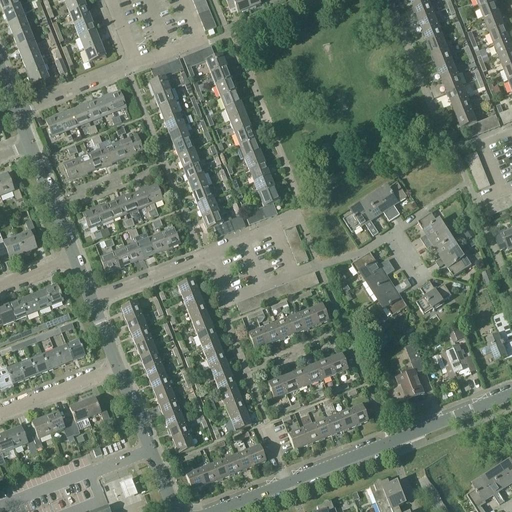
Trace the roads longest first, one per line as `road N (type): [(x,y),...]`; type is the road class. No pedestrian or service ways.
road 1 (residential): [(208,511),(511,394)]
road 2 (residential): [(171,511),(117,367)]
road 3 (residential): [(0,415),(117,367)]
road 4 (residential): [(16,110),(131,64)]
